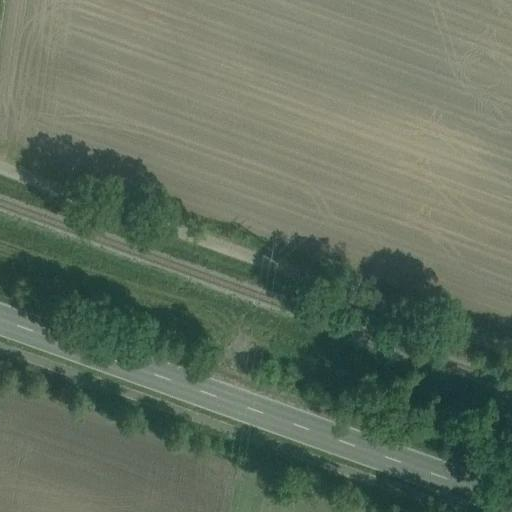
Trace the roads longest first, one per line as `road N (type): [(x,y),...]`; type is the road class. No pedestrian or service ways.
road 1 (residential): [(0,161),(511,346)]
road 2 (unknown): [(0,42),(511,219)]
road 3 (primary): [(458,473),(0,307)]
